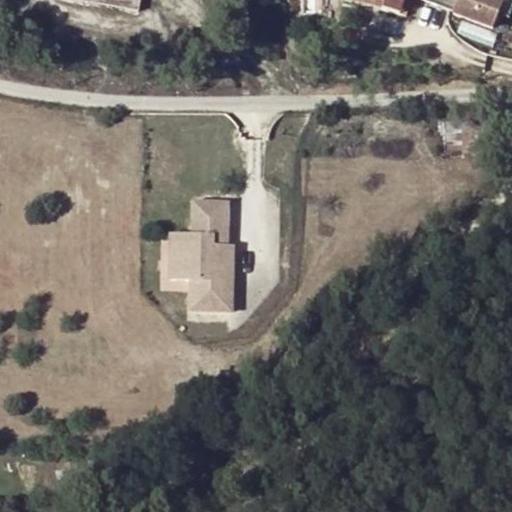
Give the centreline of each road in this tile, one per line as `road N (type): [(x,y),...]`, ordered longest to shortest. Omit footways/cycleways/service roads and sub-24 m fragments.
road 1 (unclassified): [(0,86),(104,99),(511,99)]
road 2 (track): [(511,206),(347,319),(109,511)]
